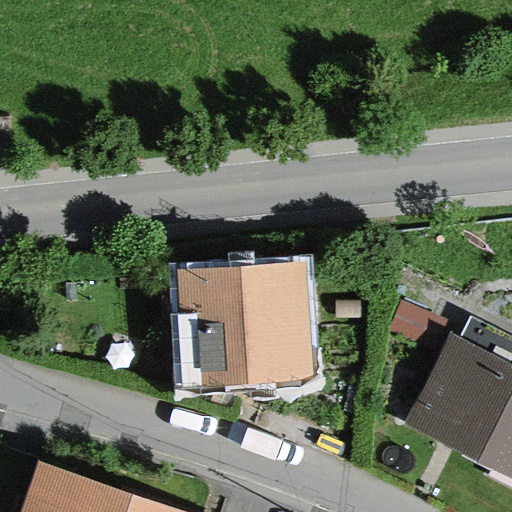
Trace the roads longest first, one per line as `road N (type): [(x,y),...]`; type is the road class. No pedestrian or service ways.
road 1 (tertiary): [(511,165),(0,213)]
road 2 (unclassified): [(0,384),(228,449),(380,511)]
